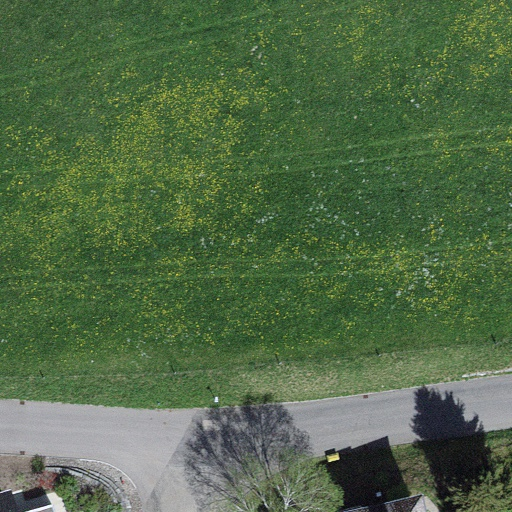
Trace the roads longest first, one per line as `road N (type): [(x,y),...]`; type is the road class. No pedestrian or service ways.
road 1 (residential): [(511,400),(213,435)]
road 2 (residential): [(213,435),(0,428)]
